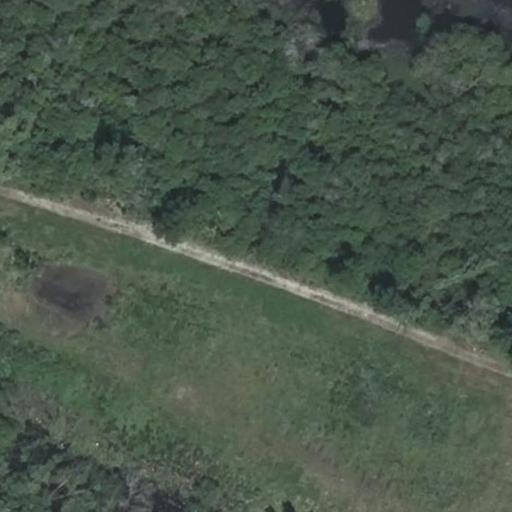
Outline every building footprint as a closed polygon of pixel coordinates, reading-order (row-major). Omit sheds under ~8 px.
[(33,218),(29,229),(57,239),(61,228),(33,218)] [(182,264),(178,274),(205,284),(209,274),(182,264)] [(231,284),(227,294),(256,302),(259,292),(231,284)] [(130,322),(126,333),(151,342),(155,331),(130,322)] [(286,329),(258,327),(257,338),(285,341),(286,329)]
